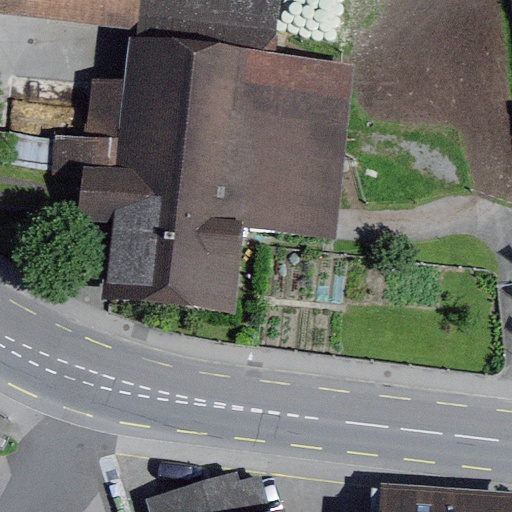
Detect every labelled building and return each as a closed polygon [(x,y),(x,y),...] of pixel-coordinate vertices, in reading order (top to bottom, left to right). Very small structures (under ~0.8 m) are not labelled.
[(271,0),(2,0),(0,21),(0,22),(266,50),(271,0)] [(117,229),(108,308),(230,323),(242,224),(327,234),(346,75),(126,49),(112,163),(75,159),(67,223),(117,229)] [(55,159),(2,152),(0,167),(0,181),(50,189),(55,159)] [(155,511),(273,511),(263,480),(155,511)] [(492,511),(373,499),(371,511),(492,511)]
